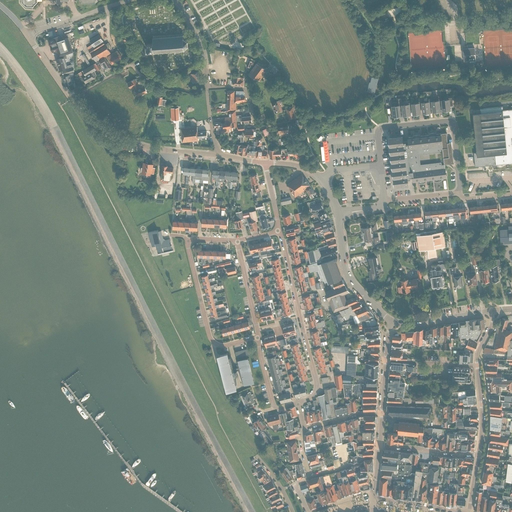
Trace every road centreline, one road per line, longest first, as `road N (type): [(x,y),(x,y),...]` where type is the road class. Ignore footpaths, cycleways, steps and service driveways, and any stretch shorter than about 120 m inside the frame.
road 1 (residential): [(459,193),(452,120),(382,127),(381,167)]
road 2 (tertiary): [(218,155),(127,141),(70,98)]
road 3 (residential): [(256,336),(223,346),(212,341),(187,239)]
road 4 (tertiary): [(392,322),(345,268),(338,214)]
